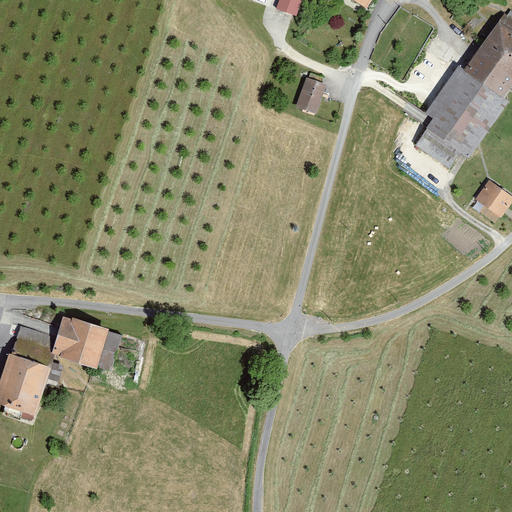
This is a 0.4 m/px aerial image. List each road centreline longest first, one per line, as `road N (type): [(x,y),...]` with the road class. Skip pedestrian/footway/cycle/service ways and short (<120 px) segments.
road 1 (residential): [(291,330),(355,83),(387,0)]
road 2 (residential): [(291,330),(0,299)]
road 3 (unclassified): [(291,330),(394,314),(511,237)]
road 4 (residential): [(257,511),(291,330)]
